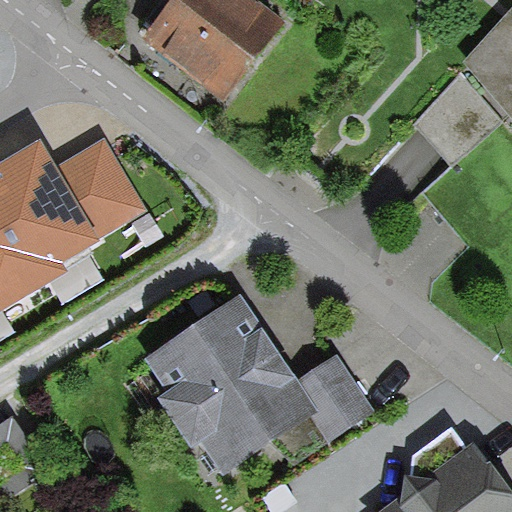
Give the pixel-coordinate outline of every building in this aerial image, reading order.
[(255,0),(177,0),(144,44),(221,102),(283,21),(255,0)] [(511,5),(467,63),(511,120),(511,5)] [(460,75),(416,124),(451,165),(500,122),(460,75)] [(105,138),(54,168),(97,240),(148,210),(105,138)] [(54,168),(38,142),(0,165),(0,309),(68,269),(62,260),(97,240),(54,168)] [(298,381),(243,297),(149,358),(169,388),(159,394),(201,458),(209,453),(222,474),(311,416),(327,440),(372,410),(336,355),(298,381)] [(511,511),(511,497),(476,443),(468,449),(451,430),(414,455),(407,495),(383,511),(511,511)]
